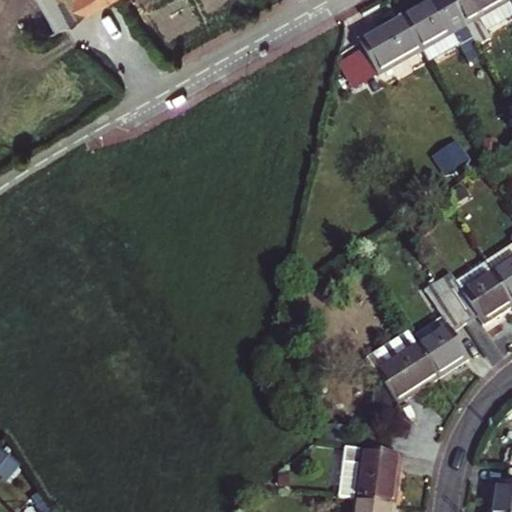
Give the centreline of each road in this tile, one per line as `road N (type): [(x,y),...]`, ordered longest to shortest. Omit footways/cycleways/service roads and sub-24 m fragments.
road 1 (residential): [(331,0),(0,184)]
road 2 (residential): [(445,511),(463,431),(511,374)]
